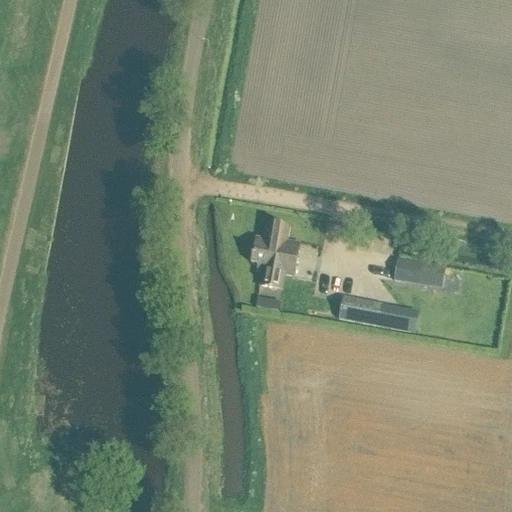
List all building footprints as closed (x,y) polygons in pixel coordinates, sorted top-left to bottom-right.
[(257,238),(252,262),(259,264),(258,270),(263,271),(260,286),(283,290),(285,275),(295,277),(301,244),(288,241),(291,227),(267,223),(264,239),(257,238)] [(418,289),(422,267),(398,262),(393,284),(418,289)] [(255,289),(253,299),(276,303),(278,293),(255,289)] [(345,297),(341,321),(381,328),(385,305),(345,297)] [(280,305),(257,302),(256,311),(279,315),(280,305)]
